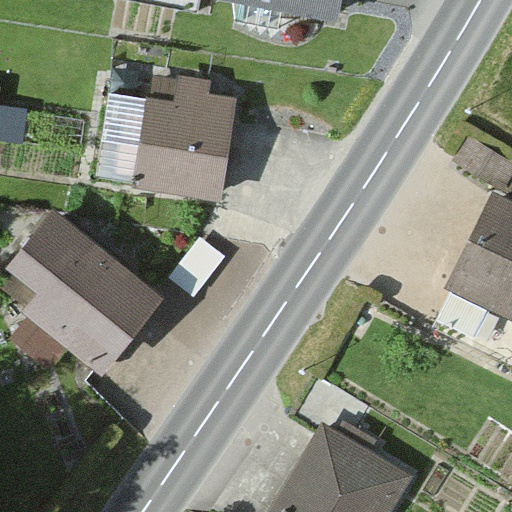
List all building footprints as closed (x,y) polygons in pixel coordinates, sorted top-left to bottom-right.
[(201,0),(202,0),(336,26),(340,0),(132,0),(199,13),(201,0)] [(132,187),(220,201),(236,98),(208,94),(210,80),(177,75),(176,79),(153,76),(150,97),(147,97),(132,187)] [(0,91),(1,86),(0,85),(0,141),(22,144),(26,109),(0,105),(0,91)] [(511,207),(475,190),(430,287),(511,325),(511,207)] [(0,308),(0,315),(78,380),(143,303),(32,211),(0,249),(0,285),(11,295),(0,308)] [(375,511),(397,475),(308,424),(256,511),(375,511)]
